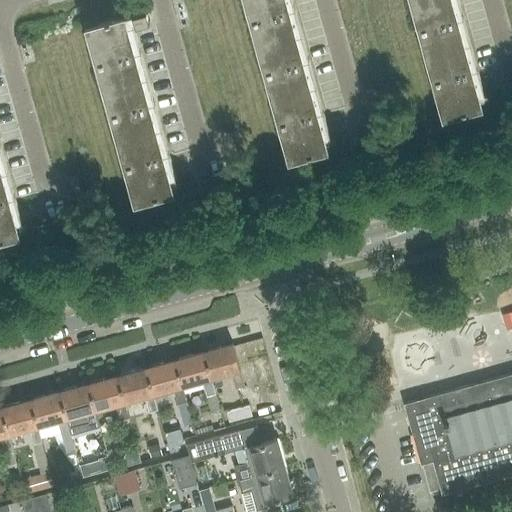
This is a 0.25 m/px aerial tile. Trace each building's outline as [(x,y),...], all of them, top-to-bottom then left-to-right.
[(243,0),(288,160),(328,149),(286,0),(243,0)] [(409,0),(442,117),(482,106),(452,0),(409,0)] [(85,24),(133,202),(174,191),(128,26),(149,20),(146,9),(125,15),(125,13),(85,24)] [(0,239),(20,234),(0,160),(0,239)] [(236,388),(243,386),(244,386),(232,342),(203,351),(211,378),(231,372),(236,388)] [(215,394),(211,378),(203,351),(174,358),(182,386),(203,381),(207,396),(215,394)] [(187,402),(182,386),(174,358),(145,366),(153,394),(173,388),(178,404),(187,402)] [(158,410),(153,394),(145,366),(116,374),(124,402),(144,396),(148,412),(158,410)] [(511,372),(404,403),(404,404),(407,403),(414,431),(413,432),(413,433),(415,433),(423,461),(420,462),(421,463),(433,460),(442,493),(443,493),(442,490),(471,482),(471,484),(473,484),(472,482),(501,474),(501,476),(503,475),(502,474),(511,471),(511,372)] [(129,418),(124,402),(116,374),(87,382),(95,410),(116,404),(120,420),(129,418)] [(100,426),(95,410),(87,382),(58,390),(67,418),(87,412),(91,428),(100,426)] [(58,390),(30,398),(37,426),(58,420),(62,436),(65,450),(74,448),(71,434),(67,418),(58,390)] [(42,442),(37,426),(30,398),(1,406),(8,433),(9,434),(29,428),(33,444),(42,442)] [(187,402),(178,404),(184,425),(192,422),(187,402)] [(249,405),(225,411),(228,422),(252,416),(249,405)] [(18,465),(9,434),(8,433),(1,406),(0,406),(0,436),(8,467),(18,465)] [(55,431),(45,435),(54,456),(64,452),(55,431)] [(186,444),(189,454),(191,461),(225,452),(220,435),(186,444)] [(237,478),(284,465),(276,437),(244,446),(248,461),(234,465),(237,478)] [(196,483),(191,461),(189,454),(172,459),(179,488),(196,483)] [(266,501),(292,494),(284,465),(237,478),(241,492),(251,490),(256,509),(267,506),(266,501)] [(25,494),(54,485),(50,472),(21,480),(25,494)] [(33,497),(37,511),(51,511),(46,493),(33,497)] [(23,511),(37,511),(33,497),(20,501),(23,511)]
